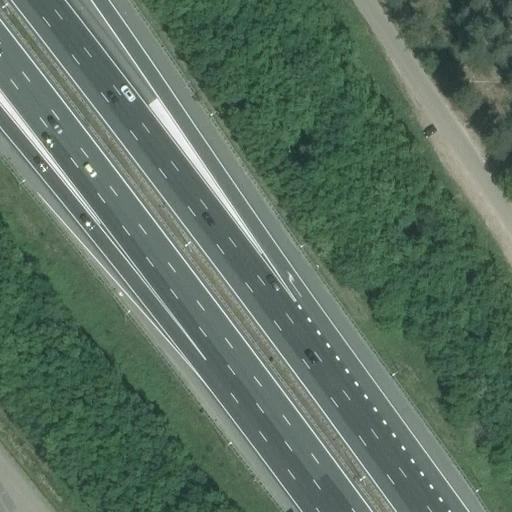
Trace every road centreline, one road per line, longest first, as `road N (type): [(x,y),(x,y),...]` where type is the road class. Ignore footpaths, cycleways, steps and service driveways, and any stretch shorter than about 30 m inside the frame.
road 1 (motorway): [(280,313),(35,0)]
road 2 (motorway): [(0,52),(227,355)]
road 3 (motorway): [(280,313),(171,104),(96,0)]
road 4 (motorway): [(0,115),(79,210),(227,355)]
road 5 (unclassified): [(511,219),(370,0)]
road 6 (motorway): [(424,511),(280,313)]
road 7 (motorway): [(227,355),(342,511)]
